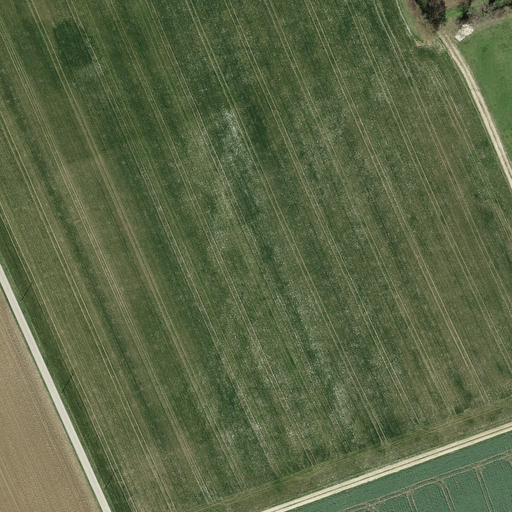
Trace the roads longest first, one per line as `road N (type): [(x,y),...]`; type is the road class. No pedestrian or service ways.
road 1 (track): [(106,511),(0,272)]
road 2 (track): [(268,511),(511,425)]
road 3 (track): [(511,173),(438,24)]
